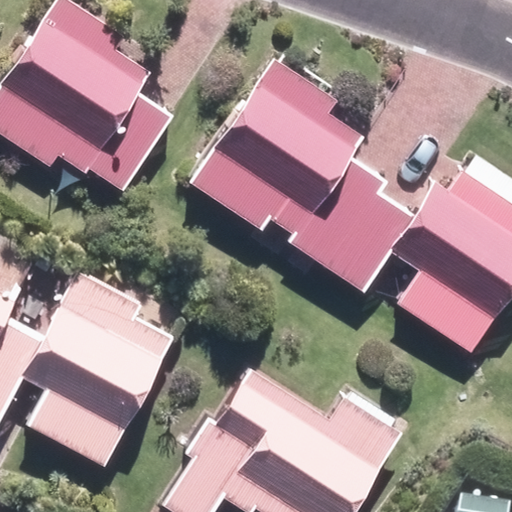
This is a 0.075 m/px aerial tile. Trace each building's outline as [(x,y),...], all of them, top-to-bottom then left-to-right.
[(59,0),(49,0),(0,73),(0,140),(44,170),(56,152),(114,191),(171,108),(136,84),(146,70),(111,47),(117,39),(59,0)] [(264,55),(179,182),(251,229),(258,219),(284,236),(279,243),(356,294),(384,253),(409,270),(387,304),(462,353),(511,278),(511,207),(456,170),(442,190),(426,180),(404,214),(372,193),(380,180),(345,157),(360,135),(324,112),(332,100),(264,55)] [(0,407),(13,381),(38,393),(21,428),(99,468),(167,335),(131,317),(138,303),(67,268),(34,333),(3,317),(11,299),(0,293),(0,407)] [(241,366),(152,503),(166,511),(208,511),(218,498),(239,511),(241,511),(243,509),(248,511),(344,511),(393,436),(329,395),(317,415),(241,366)] [(511,511),(511,502),(446,497),(444,511),(511,511)]
